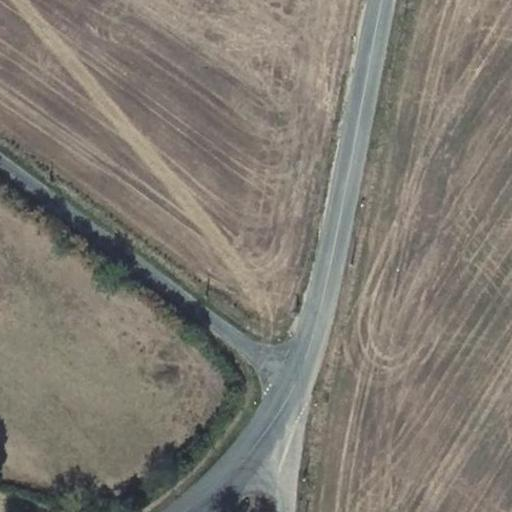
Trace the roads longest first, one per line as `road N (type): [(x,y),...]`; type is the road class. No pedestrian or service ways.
road 1 (tertiary): [(382,0),(322,299),(296,383)]
road 2 (unclassified): [(0,162),(296,383)]
